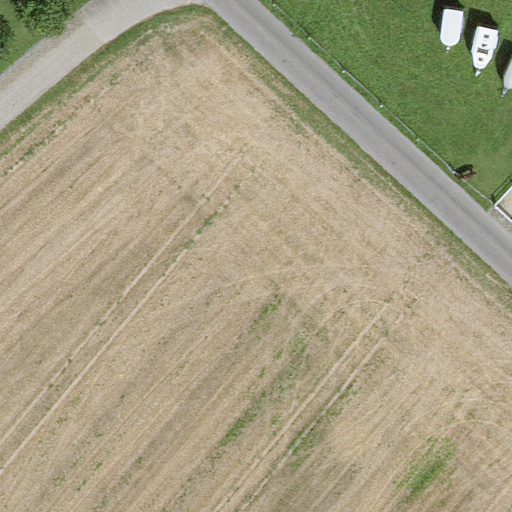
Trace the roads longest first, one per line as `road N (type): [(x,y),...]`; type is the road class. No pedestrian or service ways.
road 1 (unclassified): [(230,0),(511,265)]
road 2 (unknown): [(0,94),(109,0)]
